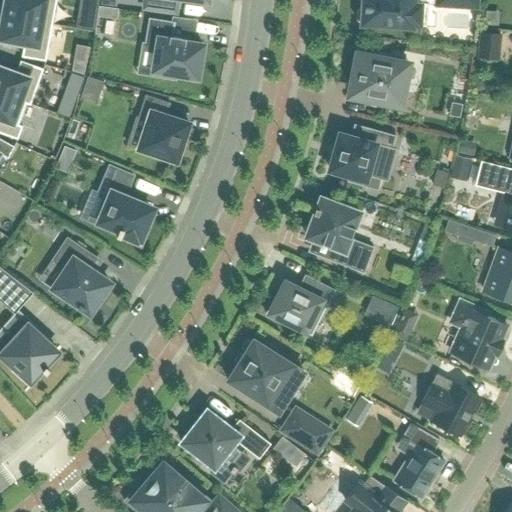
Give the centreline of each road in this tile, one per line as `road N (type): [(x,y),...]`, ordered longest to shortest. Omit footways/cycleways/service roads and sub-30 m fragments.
road 1 (unclassified): [(254,0),(234,125),(192,236),(140,328),(40,445)]
road 2 (residential): [(448,511),(511,401)]
